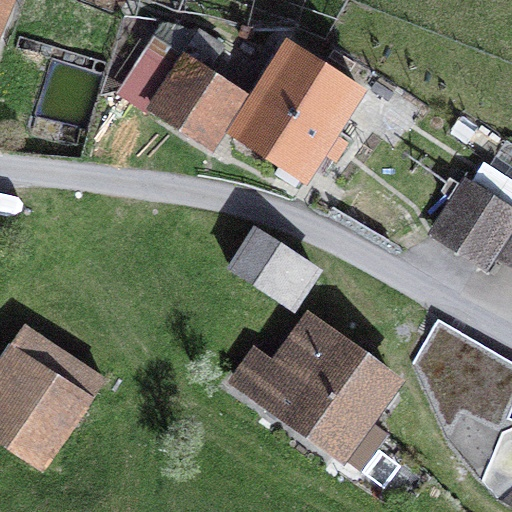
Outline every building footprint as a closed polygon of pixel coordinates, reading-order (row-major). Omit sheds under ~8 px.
[(152,108),(212,147),(244,99),(203,73),(220,48),(200,35),(185,58),(152,108)] [(157,39),(120,96),(148,115),(152,108),(185,58),(157,39)] [(344,144),(332,136),(360,92),(289,47),(232,136),(303,182),(322,152),(334,160),(344,144)] [(438,235),(485,264),(494,250),(511,221),(511,216),(467,188),(438,235)] [(511,221),(494,250),(507,259),(511,250),(511,221)] [(232,269),(293,309),(316,275),(254,234),(232,269)] [(361,471),(386,436),(367,422),(395,384),(308,320),(275,366),(256,352),(236,380),(361,471)] [(511,406),(511,366),(439,324),(415,365),(449,440),(498,501),(511,509),(511,420),(507,419),(511,406)] [(0,363),(0,442),(42,471),(104,380),(25,327),(0,363)]
